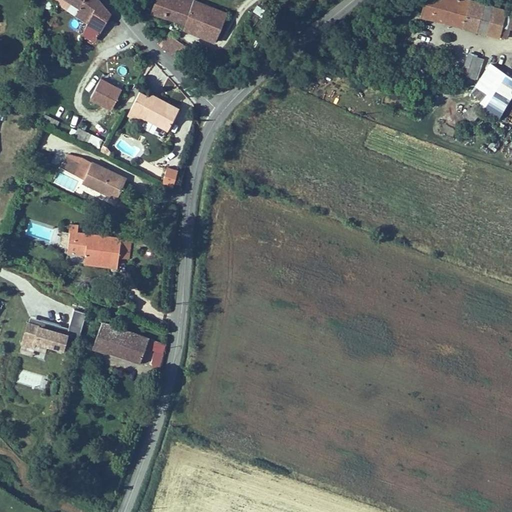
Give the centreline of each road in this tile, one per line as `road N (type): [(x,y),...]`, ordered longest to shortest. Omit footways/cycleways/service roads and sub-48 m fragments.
road 1 (tertiary): [(221,113),(198,172),(171,381),(125,511)]
road 2 (tertiary): [(352,0),(221,113)]
road 3 (tertiary): [(111,0),(221,113)]
